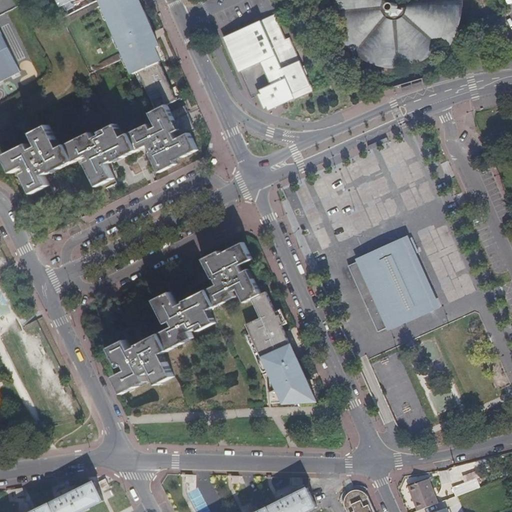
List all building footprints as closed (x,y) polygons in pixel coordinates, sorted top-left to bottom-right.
[(139,0),(101,0),(134,74),(139,72),(155,110),(168,104),(176,100),(155,49),(160,46),(139,0)] [(334,0),(334,10),(336,20),(339,30),(344,39),(347,44),(354,52),(363,58),(372,63),(382,66),(393,67),(403,67),(413,65),(423,61),(432,56),(440,50),(446,42),(452,33),(455,23),(458,13),(458,3),(457,0),(419,0),(396,5),(391,0),(334,0)] [(276,17),(226,39),(240,72),(263,63),(273,86),(261,91),(262,95),(259,96),(265,109),(268,108),(269,112),(313,93),(291,41),(287,42),(276,17)] [(0,81),(21,71),(0,28),(0,81)] [(24,174),(31,187),(34,194),(36,193),(51,184),(47,175),(52,171),(54,173),(89,155),(92,159),(87,162),(99,186),(116,177),(109,163),(115,160),(116,161),(149,145),(152,151),(151,152),(161,172),(178,163),(177,161),(200,148),(192,132),(197,129),(185,106),(172,112),(168,104),(155,110),(151,112),(158,125),(153,128),(150,123),(125,135),(118,122),(100,132),(101,134),(96,137),(93,131),(62,146),(50,124),(41,128),(33,132),(32,142),(4,155),(13,173),(26,166),(29,171),(24,174)] [(424,235),(366,260),(395,326),(452,301),(431,251),(438,248),(431,232),(424,235)] [(218,305),(237,296),(234,290),(238,288),(246,301),(253,298),(263,293),(250,267),(244,270),(241,264),(253,258),(245,241),(223,252),(221,249),(203,258),(218,283),(210,287),(218,305)] [(161,332),(171,349),(195,336),(192,331),(198,327),(200,330),(217,321),(211,309),(214,307),(218,305),(210,287),(185,300),(185,301),(179,304),(172,290),(154,299),(167,323),(172,321),(174,325),(161,332)] [(271,392),(270,404),(316,401),(267,290),(263,293),(253,298),(260,314),(245,321),(269,374),(271,373),(278,389),(271,392)] [(164,353),(171,349),(161,332),(137,344),(138,346),(133,348),(128,338),(110,347),(120,368),(126,365),(128,369),(115,376),(124,394),(149,380),(146,375),(151,371),(158,384),(176,375),(164,353)] [(456,496),(481,487),(478,477),(452,486),(456,496)] [(418,511),(438,504),(429,480),(409,487),(418,511)] [(94,482),(31,511),(79,511),(104,500),(94,482)] [(260,511),(309,511),(315,510),(306,490),(260,511)] [(342,506),(344,511),(370,511),(366,501),(366,499),(364,496),(362,494),(359,492),(356,492),(352,492),(349,493),(347,495),(344,497),(343,500),(342,503),(342,506)]
